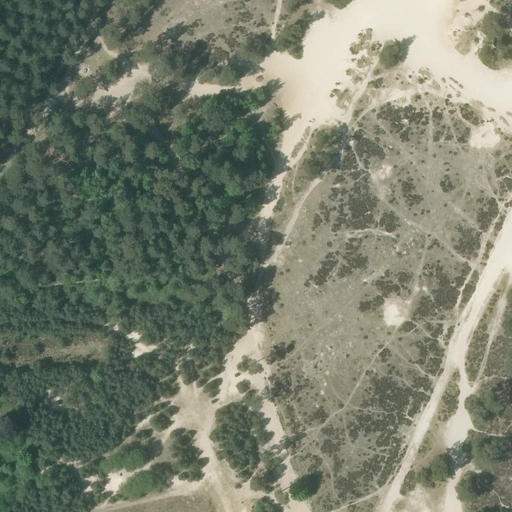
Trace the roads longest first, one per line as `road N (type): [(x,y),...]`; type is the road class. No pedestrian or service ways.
road 1 (track): [(301,511),(247,360),(242,317),(163,149),(117,106),(0,123)]
road 2 (track): [(368,20),(303,73),(185,89),(35,131)]
road 3 (track): [(368,20),(469,98),(511,119)]
road 4 (track): [(457,354),(385,511)]
road 5 (unknown): [(463,511),(455,485),(457,354)]
road 6 (unknown): [(76,0),(55,47),(54,79),(27,130)]
road 7 (track): [(511,224),(457,354)]
